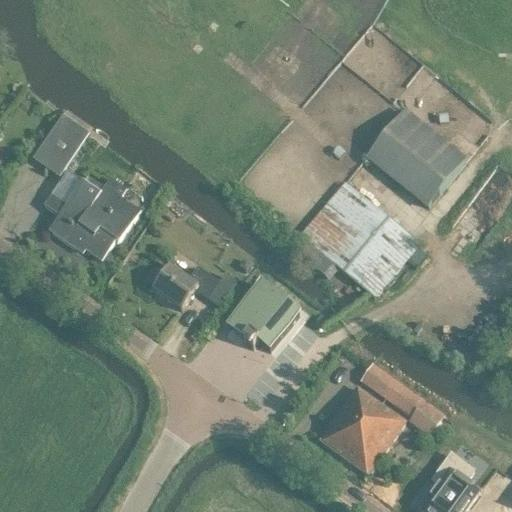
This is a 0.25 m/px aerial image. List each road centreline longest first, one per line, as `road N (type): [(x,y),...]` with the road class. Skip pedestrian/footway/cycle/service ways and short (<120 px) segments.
road 1 (tertiary): [(202,389),(0,241)]
road 2 (tertiary): [(378,511),(202,389)]
road 3 (tertiary): [(131,511),(202,389)]
